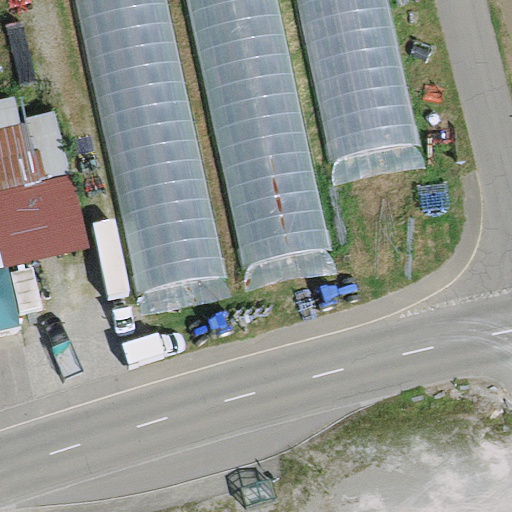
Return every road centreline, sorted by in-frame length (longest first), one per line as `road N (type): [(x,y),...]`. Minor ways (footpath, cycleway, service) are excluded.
road 1 (tertiary): [(511,333),(255,391),(0,465)]
road 2 (residential): [(511,226),(452,0)]
